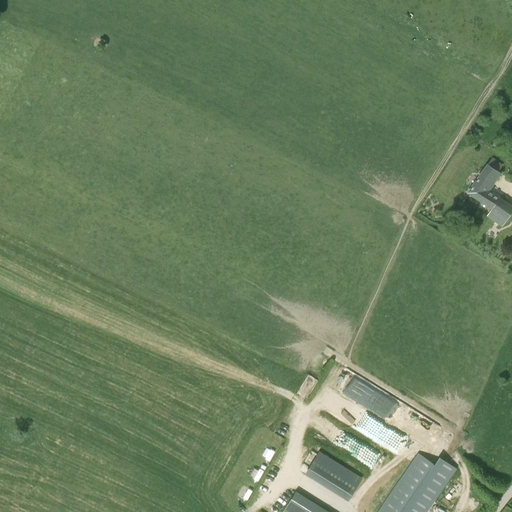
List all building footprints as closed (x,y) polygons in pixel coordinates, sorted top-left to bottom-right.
[(500,173),(501,172),(498,170),(502,165),(492,158),(480,175),(469,191),(492,208),(499,198),(498,197),(486,188),(490,183),(492,185),(496,178),(500,173)] [(507,218),(511,211),(511,207),(499,198),(492,208),(487,215),(501,226),(507,218)] [(350,498),(364,475),(319,448),(305,472),(350,498)] [(426,511),(456,469),(439,458),(434,464),(418,453),(377,511),(426,511)] [(239,483),(235,491),(247,498),(251,489),(239,483)]
